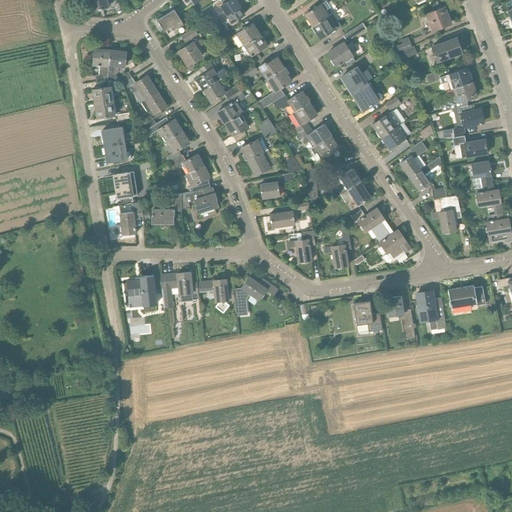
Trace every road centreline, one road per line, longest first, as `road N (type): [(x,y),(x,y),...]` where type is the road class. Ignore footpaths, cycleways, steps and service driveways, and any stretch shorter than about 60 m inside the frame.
road 1 (residential): [(446,273),(268,0)]
road 2 (residential): [(254,256),(211,140),(133,20)]
road 3 (residential): [(100,255),(63,29)]
road 4 (residential): [(446,273),(312,291),(254,256)]
road 5 (unclassified): [(98,511),(113,462),(116,356)]
road 6 (residential): [(100,255),(254,256)]
road 7 (residential): [(511,118),(471,0)]
